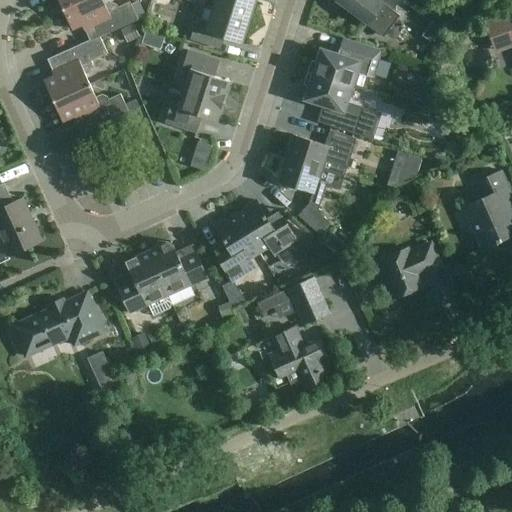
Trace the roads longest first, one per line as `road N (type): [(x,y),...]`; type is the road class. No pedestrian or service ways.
road 1 (residential): [(290,0),(229,171),(84,238),(0,77)]
road 2 (residential): [(84,511),(511,324)]
